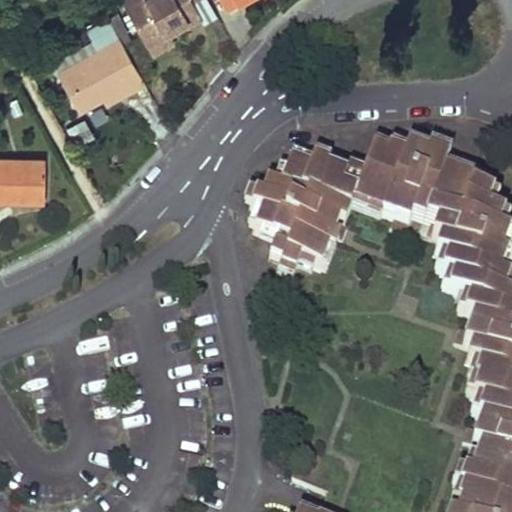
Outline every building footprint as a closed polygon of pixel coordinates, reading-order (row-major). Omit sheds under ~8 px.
[(122,0),(142,36),(164,23),(169,31),(170,33),(201,16),(191,0),(122,0)] [(208,0),(191,0),(201,16),(205,24),(218,16),(208,0)] [(222,0),(227,10),(237,4),(239,6),(249,0),(222,0)] [(164,23),(142,36),(147,43),(159,37),(169,31),(164,23)] [(121,38),(59,73),(80,111),(103,97),(128,83),(132,91),(145,83),(121,38)] [(128,83),(103,97),(107,105),(115,100),(132,91),(128,83)] [(86,118),(67,127),(74,143),(93,135),(86,118)] [(429,154),(409,146),(406,153),(426,161),(428,157),(448,164),(450,157),(431,149),(429,154)] [(373,150),(370,157),(385,163),(388,156),(373,150)] [(390,150),(388,156),(403,162),(405,156),(390,150)] [(511,511),(511,305),(504,303),(510,288),(506,286),(499,283),(506,265),(501,262),(508,243),(504,241),(497,238),(502,224),(494,220),(487,217),(492,204),(469,194),(471,190),(443,177),(446,170),(448,164),(428,157),(426,161),(406,153),(405,156),(403,162),(388,156),(385,163),(370,157),(361,178),(358,186),(325,173),(326,170),(311,164),(308,171),(289,164),(284,175),(280,189),(272,186),(267,184),(262,197),(258,196),(255,195),(249,210),(254,213),(260,215),(253,236),(262,238),(275,244),(273,250),(270,258),(283,264),(279,276),(295,281),(297,274),(299,268),(315,274),(325,277),(337,244),(334,242),(339,228),(342,230),(348,213),(391,229),(390,232),(405,237),(406,234),(419,239),(440,247),(436,258),(448,264),(442,279),(452,283),(447,297),(457,302),(452,315),(461,319),(457,332),(464,336),(460,347),(472,353),(468,365),(479,370),(474,384),(484,388),(478,403),(487,407),(472,448),(478,451),(464,493),(454,511),(511,511)] [(292,156),(289,164),(308,171),(311,164),(292,156)] [(313,157),(311,164),(326,170),(325,173),(358,186),(361,178),(342,171),(328,165),(328,163),(313,157)] [(0,199),(45,200),(46,160),(0,158),(0,199)] [(446,170),(443,177),(471,190),(474,181),(462,176),(446,170)] [(277,173),(272,186),(280,189),(284,175),(277,173)] [(267,184),(262,183),(258,196),(262,197),(267,184)] [(249,193),(243,208),(249,210),(255,195),(249,193)] [(492,204),(487,217),(494,220),(499,206),(492,204)] [(502,224),(497,238),(504,241),(509,227),(502,224)] [(262,238),(260,244),(273,250),(275,244),(262,238)] [(506,265),(499,283),(506,286),(511,270),(511,266),(509,265),(511,255),(511,244),(508,243),(501,262),(506,265)] [(299,268),(297,274),(313,279),(315,274),(299,268)] [(279,276),(277,281),(293,287),(295,281),(279,276)]
